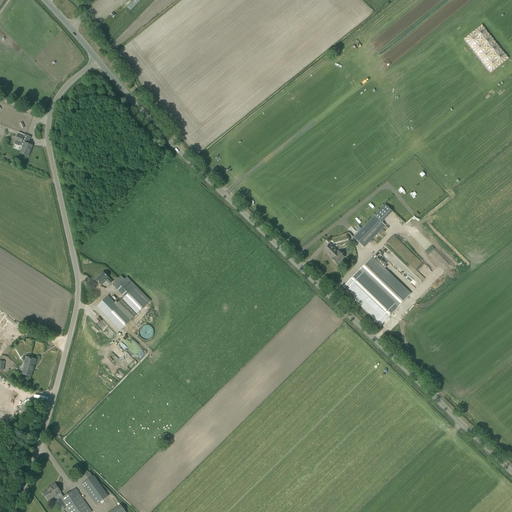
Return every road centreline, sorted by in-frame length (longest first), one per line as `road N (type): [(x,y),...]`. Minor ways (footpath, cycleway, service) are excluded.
road 1 (tertiary): [(511,472),(93,58)]
road 2 (unclassified): [(10,511),(75,304),(47,112),(59,88),(93,58)]
